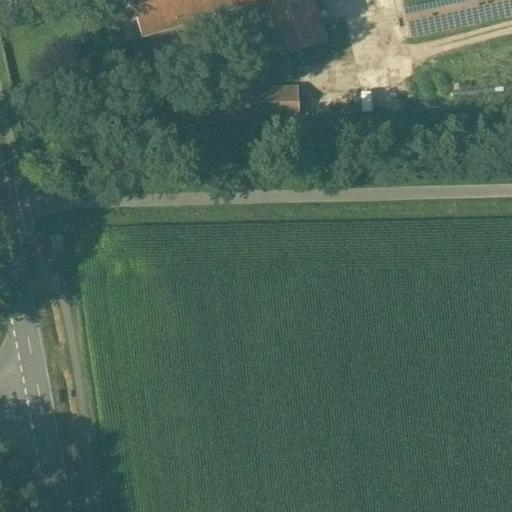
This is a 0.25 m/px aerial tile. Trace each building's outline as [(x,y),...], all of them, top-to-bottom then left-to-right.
[(129,0),(141,38),(259,1),(260,0),(129,0)] [(308,0),(260,0),(259,1),(276,56),(321,41),(308,0)] [(511,0),(456,0),(403,12),(409,38),(511,15),(511,0)] [(296,88),(182,91),(183,125),(298,122),(296,88)] [(183,125),(182,91),(165,92),(167,125),(183,125)]
